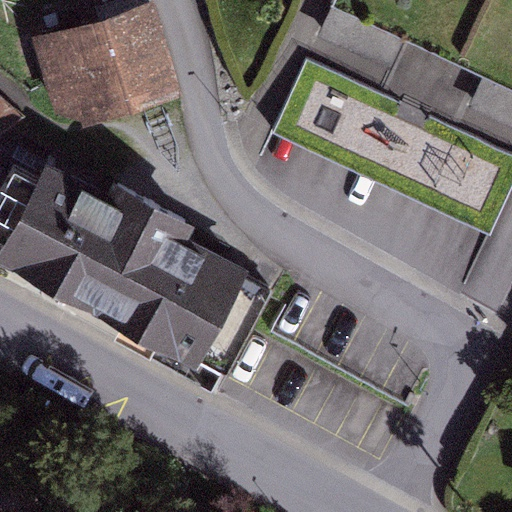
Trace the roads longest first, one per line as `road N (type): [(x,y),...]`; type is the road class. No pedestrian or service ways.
road 1 (residential): [(393,511),(454,385),(460,345),(432,306),(253,206),(204,143),(186,31),(171,0)]
road 2 (residential): [(364,511),(0,322)]
